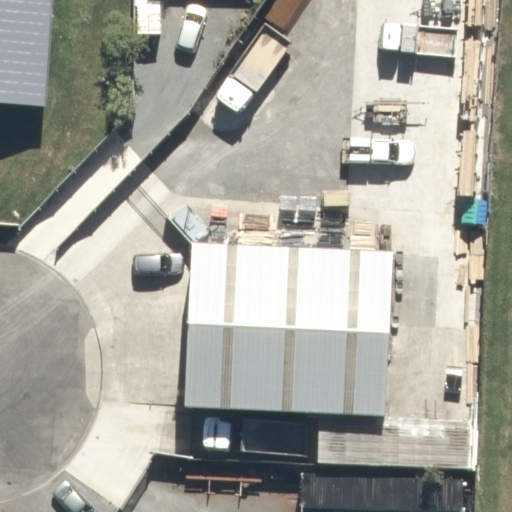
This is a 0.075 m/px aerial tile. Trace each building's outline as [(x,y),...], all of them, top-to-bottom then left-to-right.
[(0,0),(0,111),(47,114),(53,0),(0,0)] [(485,3),(450,0),(414,0),(407,74),(477,81),(485,3)] [(484,196),(420,193),(413,324),(478,327),(484,196)] [(190,235),(182,394),(382,403),(389,245),(190,235)] [(470,421),(314,413),(311,461),(295,460),(293,501),(466,510),(470,421)]
